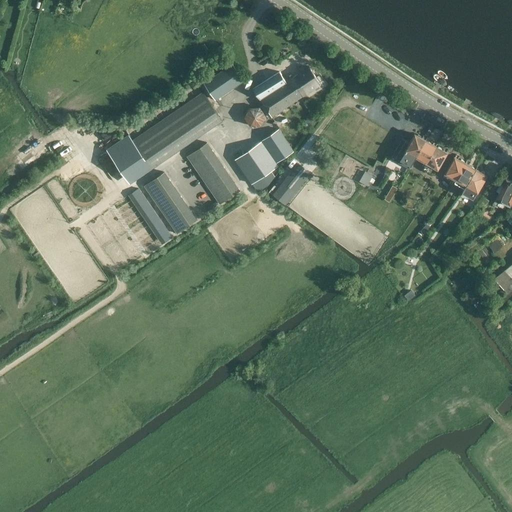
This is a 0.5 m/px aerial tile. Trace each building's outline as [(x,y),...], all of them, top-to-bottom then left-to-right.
[(215,100),(244,81),(232,64),(204,83),(215,100)] [(260,107),(262,110),(265,108),(272,117),(321,84),(309,67),(286,82),(280,72),(253,89),(256,93),(248,99),(253,107),(260,107)] [(152,169),(222,120),(205,94),(134,142),(152,169)] [(279,129),(262,141),(277,162),(293,151),(279,129)] [(415,158),(425,141),(421,138),(421,136),(418,134),(416,135),(415,135),(410,143),(402,139),(390,158),(409,169),(415,158)] [(130,140),(107,155),(124,179),(146,164),(130,140)] [(251,183),(277,165),(261,141),(235,159),(251,183)] [(425,164),(436,147),(431,144),(430,142),(429,142),(426,141),(425,141),(415,158),(425,164)] [(208,142),(188,156),(221,203),(242,189),(208,142)] [(436,170),(446,153),(441,150),(441,148),(438,146),(437,147),(436,147),(425,164),(424,166),(431,170),(432,168),(436,170)] [(454,183),(465,164),(464,163),(464,161),(461,159),(459,160),(455,158),(444,177),(454,183)] [(276,190),(288,199),(310,171),(298,162),(276,190)] [(464,189),(476,170),(475,169),(473,167),(472,167),(469,166),(465,164),(454,183),(464,189)] [(374,188),(380,176),(366,169),(360,180),(374,188)] [(480,172),(476,170),(464,189),(475,195),(486,176),(485,175),(485,173),(482,171),(480,172)] [(145,186),(177,233),(199,218),(166,171),(145,186)] [(509,207),(511,201),(511,181),(506,178),(503,185),(500,184),(496,190),(499,192),(497,198),(496,203),(498,206),(501,208),(503,204),(509,207)] [(137,190),(170,238),(176,234),(142,186),(137,190)] [(426,224),(421,231),(425,234),(430,227),(426,224)] [(511,263),(494,278),(503,290),(511,283),(511,263)] [(404,294),(408,300),(415,294),(411,289),(404,294)]
